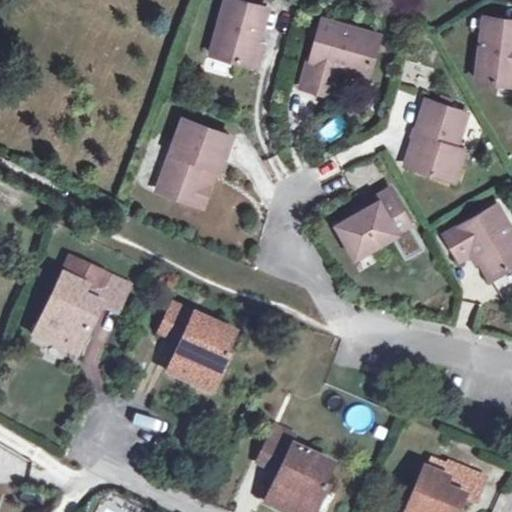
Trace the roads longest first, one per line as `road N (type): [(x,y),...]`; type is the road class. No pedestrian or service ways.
road 1 (residential): [(292,189),(279,234),(287,262),(362,330),(511,363)]
road 2 (residential): [(56,511),(85,467),(193,511)]
